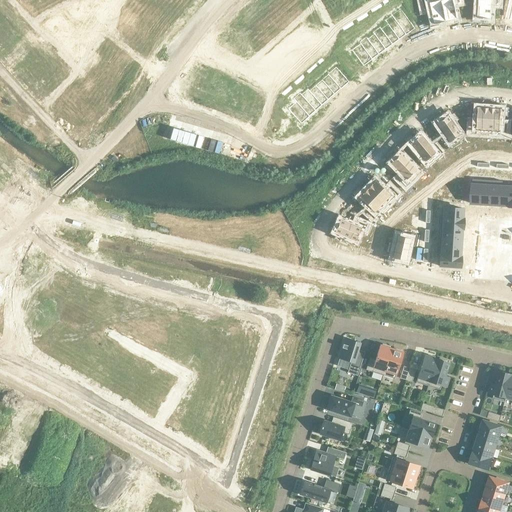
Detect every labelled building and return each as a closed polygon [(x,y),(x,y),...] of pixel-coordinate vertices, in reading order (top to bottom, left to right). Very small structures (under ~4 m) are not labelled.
[(171,0),(161,0),(160,2),(175,14),(180,8),(171,0)] [(270,0),(262,0),(261,1),(274,16),(280,10),(270,0)] [(270,0),(280,10),(286,5),(282,0),(270,0)] [(439,0),(420,0),(422,11),(429,9),(433,25),(445,22),(439,0)] [(439,0),(445,22),(456,19),(453,5),(460,3),(459,0),(439,0)] [(478,0),(477,19),(491,20),(492,4),(499,5),(499,0),(478,0)] [(261,1),(255,7),(267,21),(274,16),(261,1)] [(155,8),(163,15),(169,20),(170,20),(175,14),(160,2),(155,8)] [(255,7),(248,13),(249,14),(249,13),(261,27),(267,21),(255,7)] [(154,8),(149,14),(164,27),(169,20),(163,15),(155,8),(154,8)] [(401,9),(392,16),(406,35),(415,29),(401,9)] [(249,14),(243,19),(255,33),(262,28),(261,27),(249,13),(249,14)] [(149,14),(144,21),(158,33),(164,27),(149,14)] [(392,16),(385,21),(388,24),(399,40),(406,35),(406,36),(406,35),(392,16)] [(237,24),(249,39),(255,33),(243,19),(237,24)] [(144,21),(138,27),(153,39),(158,33),(144,21)] [(236,24),(228,31),(241,47),(250,39),(249,39),(237,24),(236,24)] [(381,29),(393,45),(399,40),(388,24),(387,25),(381,29)] [(4,27),(0,30),(0,42),(10,34),(4,27)] [(138,27),(131,35),(146,48),(153,40),(154,40),(153,39),(138,27)] [(380,27),(373,32),(374,34),(386,50),(392,45),(393,45),(381,29),(380,27)] [(10,34),(0,42),(0,51),(1,53),(15,40),(10,34)] [(368,39),(379,55),(386,50),(374,34),(374,35),(368,39)] [(359,42),(359,43),(360,44),(372,60),(379,55),(368,39),(366,37),(359,42)] [(15,40),(1,53),(7,59),(21,46),(15,40)] [(360,44),(352,50),(363,67),(372,60),(360,44)] [(21,46),(7,59),(13,65),(27,52),(21,46)] [(27,52),(13,65),(19,71),(33,58),(27,52)] [(33,58),(19,71),(24,77),(38,64),(33,58)] [(118,61),(110,69),(111,69),(125,82),(126,82),(130,77),(133,74),(118,61)] [(38,64),(24,77),(30,83),(44,70),(38,64)] [(336,67),(328,74),(341,89),(349,82),(336,67)] [(108,73),(105,76),(120,88),(122,85),(125,82),(111,69),(108,73)] [(30,83),(29,83),(37,92),(52,78),(45,70),(44,70),(30,83)] [(197,74),(188,95),(206,102),(207,100),(243,114),(242,116),(253,121),(262,100),(197,74)] [(322,80),(334,95),(341,89),(341,90),(341,89),(328,74),(328,75),(322,80)] [(105,76),(100,82),(114,94),(120,88),(105,76)] [(322,80),(315,86),(328,100),(334,95),(322,80)] [(100,82),(94,88),(109,101),(114,94),(100,82)] [(309,91),(322,106),(328,100),(315,86),(309,91)] [(94,88),(89,94),(103,107),(109,101),(94,88)] [(302,95),(301,95),(315,111),(316,111),(322,106),(309,91),(308,89),(308,90),(302,95)] [(87,93),(82,100),(97,113),(102,107),(103,108),(103,107),(89,94),(87,93)] [(293,99),(296,102),(310,117),(309,117),(315,111),(301,95),(302,95),(300,93),(293,99)] [(82,100),(76,106),(91,119),(97,113),(82,100)] [(296,102),(288,110),(301,124),(310,117),(296,102)] [(70,116),(65,122),(75,131),(80,125),(84,128),(92,119),(91,119),(76,106),(69,114),(70,116)] [(471,122),(470,134),(488,135),(490,108),(478,107),(477,122),(471,122)] [(490,108),(488,135),(489,135),(489,132),(499,133),(499,136),(506,136),(507,124),(501,124),(502,109),(490,108)] [(450,142),(460,135),(447,116),(436,124),(445,137),(440,140),(447,150),(452,146),(450,142)] [(420,135),(410,144),(426,163),(436,155),(438,157),(443,153),(435,144),(431,147),(420,135)] [(400,154),(390,163),(402,175),(397,179),(406,187),(420,174),(400,154)] [(375,180),(366,189),(386,207),(398,195),(389,186),(385,190),(375,180)] [(473,180),(471,204),(481,205),(483,180),(473,180)] [(483,180),(481,205),(491,205),(492,181),(483,180)] [(492,181),(491,205),(500,206),(502,182),(492,181)] [(502,182),(500,206),(509,206),(509,207),(510,207),(511,184),(502,184),(502,182)] [(366,189),(358,197),(369,207),(365,212),(373,220),(386,207),(366,189)] [(440,217),(440,218),(463,219),(463,209),(444,208),(443,217),(440,217)] [(440,218),(440,227),(463,229),(463,219),(440,218)] [(356,242),(361,230),(365,232),(368,226),(357,221),(354,226),(340,220),(334,232),(356,242)] [(440,227),(439,237),(461,239),(462,230),(462,229),(463,229),(440,227)] [(405,261),(409,246),(414,247),(417,235),(411,234),(410,239),(397,236),(392,258),(405,261)] [(436,246),(436,247),(461,248),(461,239),(439,237),(439,246),(436,246)] [(436,247),(436,256),(461,258),(461,257),(460,257),(461,248),(436,247)] [(436,256),(440,257),(439,266),(460,268),(461,258),(436,256)] [(28,258),(26,270),(28,270),(47,271),(48,260),(28,258)] [(28,270),(27,279),(46,280),(47,271),(28,270)] [(27,279),(26,288),(45,289),(46,280),(27,279)] [(26,288),(25,297),(45,298),(45,289),(26,288)] [(118,289),(112,312),(126,316),(126,315),(161,326),(175,330),(177,323),(180,324),(183,315),(180,314),(182,307),(168,303),(167,304),(132,293),(133,293),(118,289)] [(24,305),(44,307),(45,298),(25,297),(24,305)] [(23,305),(22,317),(43,319),(44,307),(24,305),(23,305)] [(247,323),(243,334),(260,339),(264,328),(247,323)] [(53,332),(43,350),(53,356),(53,355),(63,338),(53,332)] [(243,334),(240,344),(257,349),(260,339),(243,334)] [(167,337),(162,353),(173,356),(178,341),(167,337)] [(63,338),(53,355),(61,359),(71,342),(63,338)] [(357,376),(365,352),(358,350),(360,344),(345,339),(339,358),(351,362),(347,373),(357,376)] [(71,342),(61,359),(69,364),(78,347),(71,342)] [(240,344),(237,354),(254,360),(257,349),(240,344)] [(369,358),(366,370),(383,375),(391,349),(389,348),(390,346),(383,344),(382,346),(380,345),(375,360),(369,358)] [(78,347),(69,364),(76,368),(86,351),(78,347)] [(391,349),(383,375),(383,376),(394,379),(403,353),(400,352),(401,350),(394,348),(393,350),(391,349)] [(76,368),(75,369),(86,375),(92,363),(97,366),(103,356),(98,353),(95,357),(86,351),(76,368)] [(237,354),(233,365),(250,370),(254,360),(237,354)] [(424,356),(416,382),(428,386),(436,359),(434,359),(434,357),(427,355),(427,356),(424,356)] [(436,359),(428,386),(440,390),(441,385),(446,387),(449,378),(444,376),(448,363),(446,362),(447,360),(439,358),(439,360),(436,359)] [(108,372),(101,384),(112,390),(112,389),(122,372),(112,366),(114,362),(109,359),(103,369),(108,372)] [(233,365),(230,375),(247,380),(250,370),(233,365)] [(405,380),(409,368),(403,366),(399,378),(405,380)] [(411,382),(415,370),(409,368),(405,380),(411,382)] [(122,372),(112,389),(120,393),(130,376),(122,372)] [(491,384),(489,393),(494,394),(493,399),(505,402),(506,399),(505,399),(506,397),(511,375),(500,372),(496,385),(491,384)] [(230,375),(227,385),(244,391),(247,380),(230,375)] [(130,376),(120,393),(128,398),(137,381),(130,376)] [(137,381),(128,398),(135,402),(145,385),(137,381)] [(363,395),(366,386),(359,384),(356,393),(363,395)] [(145,385),(135,402),(143,407),(153,390),(145,385)] [(227,385),(223,395),(241,401),(244,391),(227,385)] [(143,407),(142,408),(153,414),(160,402),(165,405),(171,394),(165,391),(163,395),(153,390),(143,407)] [(223,395),(220,406),(237,412),(241,401),(223,395)] [(350,416),(353,405),(362,407),(364,401),(352,397),(350,403),(331,397),(327,409),(350,416)] [(432,413),(434,407),(422,403),(420,410),(432,413)] [(431,436),(435,424),(420,419),(422,414),(410,410),(408,416),(413,417),(409,429),(431,436)] [(499,422),(501,415),(489,412),(487,418),(499,422)] [(189,414),(180,431),(187,435),(197,418),(189,414)] [(197,418),(187,435),(194,439),(203,422),(197,418)] [(348,435),(352,423),(339,419),(337,425),(323,421),(319,434),(330,437),(330,439),(337,442),(338,440),(340,440),(342,433),(348,435)] [(499,438),(502,427),(483,420),(480,432),(499,438)] [(203,422),(194,439),(201,442),(210,426),(203,422)] [(210,426),(201,442),(207,446),(217,430),(210,426)] [(405,441),(427,448),(431,436),(409,429),(405,441)] [(217,430),(207,446),(214,450),(224,434),(217,430)] [(495,448),(499,438),(480,432),(476,442),(495,448)] [(224,434),(214,450),(221,454),(231,438),(224,434)] [(407,452),(409,446),(397,442),(395,448),(407,452)] [(492,458),(495,448),(476,442),(473,452),(492,458)] [(332,466),(335,457),(343,460),(346,453),(327,447),(325,454),(316,451),(313,460),(311,459),(308,468),(335,477),(338,468),(332,466)] [(405,458),(407,452),(395,448),(393,454),(405,458)] [(489,470),(492,458),(473,452),(469,463),(489,470)] [(419,466),(392,457),(389,469),(415,477),(416,475),(418,476),(420,469),(418,468),(419,466)] [(412,489),(415,477),(389,469),(385,480),(412,489)] [(505,494),(509,483),(490,477),(486,488),(505,494)] [(338,492),(340,485),(326,480),(323,488),(321,487),(321,486),(320,486),(320,487),(314,485),(314,484),(313,484),(304,481),(300,495),(325,503),(329,490),(338,492)] [(394,494),(396,488),(384,484),(382,490),(394,494)] [(502,505),(505,494),(486,488),(483,498),(502,505)] [(392,500),(394,494),(382,490),(380,496),(392,500)] [(489,511),(499,511),(502,505),(483,498),(480,509),(489,511)] [(408,511),(409,510),(407,509),(408,508),(386,501),(382,511),(408,511)]
